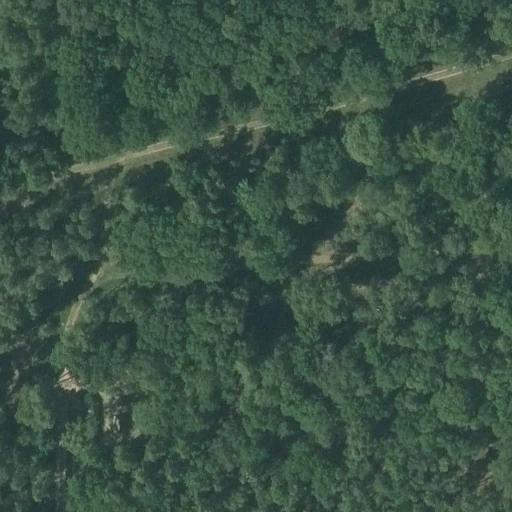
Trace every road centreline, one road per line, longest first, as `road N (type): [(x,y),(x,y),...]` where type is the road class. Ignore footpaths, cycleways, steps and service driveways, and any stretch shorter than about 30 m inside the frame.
road 1 (track): [(511,43),(0,182)]
road 2 (track): [(511,237),(97,262)]
road 3 (track): [(59,511),(60,330),(116,220),(101,155)]
